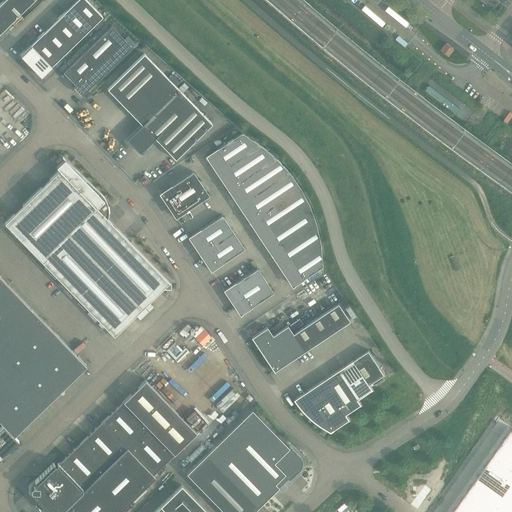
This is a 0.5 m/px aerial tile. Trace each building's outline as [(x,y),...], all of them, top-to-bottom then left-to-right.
[(30,4),(26,0),(4,0),(0,4),(15,19),(30,4)] [(102,17),(86,0),(76,0),(71,5),(92,27),(102,17)] [(0,33),(15,19),(0,4),(0,3),(0,33)] [(92,27),(71,5),(61,15),(82,37),(92,27)] [(82,37),(61,15),(51,25),(71,47),(82,37)] [(71,47),(51,25),(40,35),(61,57),(71,47)] [(83,93),(131,47),(111,25),(63,72),(83,93)] [(61,57),(40,35),(30,45),(51,66),(61,57)] [(449,55),(454,49),(446,43),(441,50),(449,55)] [(51,66),(30,45),(20,55),(41,76),(51,66)] [(212,124),(144,54),(107,89),(142,125),(128,139),(132,143),(131,144),(132,144),(134,146),(135,145),(140,151),(154,138),(175,159),(212,124)] [(429,85),(425,91),(456,114),(460,109),(429,85)] [(217,173),(260,144),(241,133),(217,149),(207,156),(209,160),(209,161),(217,173)] [(227,189),(275,157),(260,144),(217,173),(227,189)] [(238,205),(289,172),(275,157),(227,189),(238,205)] [(138,249),(131,241),(130,242),(107,219),(108,216),(108,214),(108,212),(108,209),(108,207),(108,206),(107,204),(107,203),(106,201),(106,200),(105,198),(104,197),(103,195),(102,194),(101,193),(65,158),(56,166),(59,170),(4,223),(114,335),(161,290),(170,290),(171,284),(169,282),(137,250),(138,249)] [(209,195),(203,188),(193,171),(171,186),(171,187),(161,194),(163,198),(162,198),(175,218),(209,195)] [(249,221),(300,187),(289,172),(238,205),(249,221)] [(143,185),(148,180),(143,176),(139,181),(143,185)] [(260,237),(309,204),(300,187),(249,221),(260,237)] [(270,253),(315,223),(309,204),(260,237),(270,253)] [(200,254),(233,232),(222,215),(189,237),(200,254)] [(281,269),(320,244),(315,223),(270,253),(281,269)] [(211,271),(244,248),(233,232),(200,254),(211,271)] [(322,266),(320,244),(281,269),(289,282),(290,281),(292,285),(303,278),(303,279),(322,266)] [(273,292),(268,284),(257,268),(224,290),(237,310),(237,309),(240,313),(251,306),(251,307),(273,292)] [(86,365),(54,332),(0,276),(0,421),(13,435),(86,365)] [(349,321),(338,304),(323,313),(335,331),(349,321)] [(335,331),(323,313),(308,323),(320,341),(335,331)] [(320,341),(308,323),(293,333),(305,351),(320,341)] [(305,351),(293,333),(293,334),(287,325),(273,335),(290,361),(305,351)] [(290,361),(273,335),(272,335),(267,327),(252,337),(251,337),(274,372),(274,371),(290,361)] [(385,374),(369,350),(354,360),(370,384),(384,374),(385,375),(385,374)] [(370,384),(354,360),(339,370),(358,399),(373,389),(373,390),(373,389),(370,384)] [(362,404),(358,399),(339,370),(296,399),(295,399),(296,401),(298,404),(301,407),(302,409),(304,410),(306,413),(308,415),(311,417),(314,420),(315,421),(320,425),(322,426),(325,428),(328,430),(332,432),(335,430),(335,429),(349,419),(350,420),(350,419),(347,414),(361,404),(361,405),(362,404)] [(145,380),(123,401),(174,454),(196,432),(145,380)] [(152,474),(174,454),(123,401),(59,463),(84,491),(61,511),(118,511),(155,477),(152,474)] [(301,465),(302,463),(302,462),(302,461),(302,460),(301,459),(301,458),(301,457),(300,457),(300,456),(299,455),(289,445),(288,447),(252,409),(186,473),(224,511),(252,511),(278,487),(275,483),(284,474),(289,479),(299,469),(300,468),(300,467),(301,466),(301,465)] [(0,458),(19,440),(13,435),(3,424),(0,426),(0,458)] [(511,428),(502,441),(511,447),(511,428)] [(511,447),(502,441),(494,453),(511,466),(511,447)] [(511,466),(494,453),(485,465),(510,483),(511,480),(511,466)] [(61,511),(84,491),(59,463),(58,463),(57,464),(54,464),(53,463),(34,481),(35,482),(36,482),(36,486),(33,486),(32,486),(31,488),(31,490),(32,492),(33,492),(36,492),(35,496),(34,496),(49,511),(61,511)] [(485,465),(476,477),(502,495),(510,483),(485,465)] [(476,477),(468,490),(493,508),(502,495),(476,477)] [(511,484),(510,483),(502,495),(511,502),(511,484)] [(207,511),(181,485),(160,506),(154,511),(207,511)] [(468,490),(459,502),(473,511),(489,511),(493,508),(468,490)] [(502,495),(493,508),(499,511),(511,511),(511,502),(502,495)] [(473,511),(459,502),(451,511),(473,511)]
